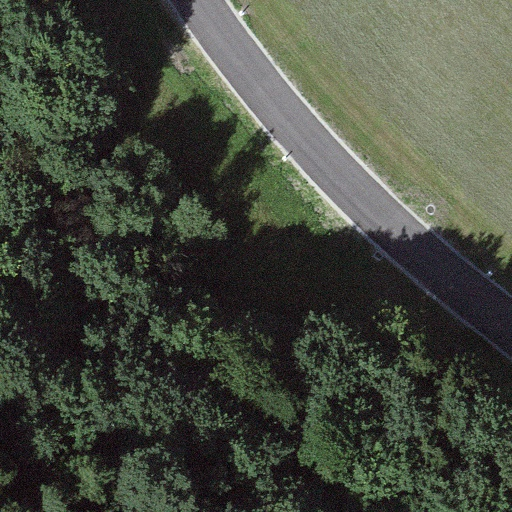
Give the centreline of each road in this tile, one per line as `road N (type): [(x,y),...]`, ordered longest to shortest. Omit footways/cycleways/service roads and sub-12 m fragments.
road 1 (unclassified): [(511,342),(305,143),(185,0)]
road 2 (track): [(271,511),(0,431)]
